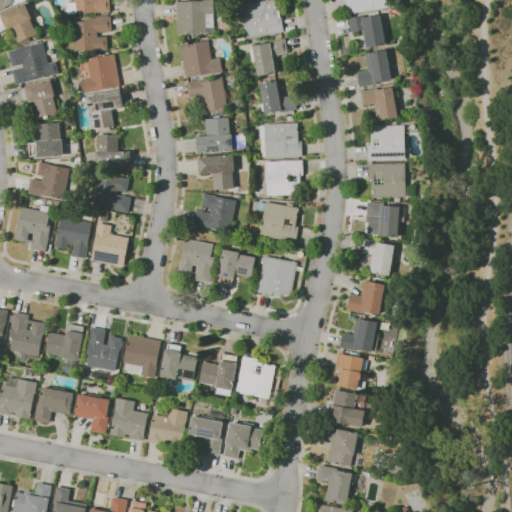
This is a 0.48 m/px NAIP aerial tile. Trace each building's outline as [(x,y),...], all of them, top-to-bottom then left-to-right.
[(0,10),(0,0),(28,0),(26,1),(25,0),(21,2),(20,2),(15,4),(14,3),(6,7),(0,10)] [(68,14),(67,3),(74,3),(73,0),(110,0),(111,12),(96,13),(96,12),(77,13),(77,14),(68,14)] [(179,34),(177,2),(204,0),(215,0),(215,14),(214,14),(215,32),(179,34)] [(249,38),(243,4),(264,0),(275,0),(278,16),(281,15),(284,32),(280,33),(249,38)] [(348,14),(346,0),(388,0),(390,6),(348,14)] [(20,42),(13,27),(8,29),(8,28),(1,31),(0,28),(0,15),(2,15),(1,14),(25,2),(33,17),(31,18),(38,33),(20,42)] [(366,48),(363,31),(351,33),(349,18),(365,15),(365,17),(381,15),(386,44),(369,46),(369,47),(366,48)] [(75,51),(73,22),(86,21),(86,18),(112,16),(113,31),(98,32),(99,37),(108,36),(109,49),(98,50),(98,49),(75,51)] [(259,75),(257,61),(252,62),(250,48),(255,47),(254,45),(271,43),(271,41),(286,38),(288,53),(278,55),(280,68),(276,69),(276,72),(259,75)] [(187,77),(181,45),(209,40),(213,59),(221,58),(224,71),(213,73),(212,73),(187,77)] [(17,84),(13,70),(24,67),(23,64),(13,67),(9,51),(17,49),(43,42),(49,63),(56,61),(59,73),(17,84)] [(361,86),(358,72),(369,70),(366,54),(387,50),(392,78),(376,82),(376,83),(361,86)] [(85,92),(82,79),(91,77),(88,59),(115,54),(121,85),(95,90),(85,92)] [(205,114),(201,94),(190,96),(187,82),(222,75),(230,108),(205,114)] [(42,120),(41,117),(38,118),(34,101),(30,102),(29,99),(23,101),(20,91),(19,91),(19,89),(22,88),(22,89),(26,88),(26,86),(52,80),(56,96),(54,96),(58,113),(48,115),(48,118),(42,120)] [(280,112),(280,110),(266,113),(261,84),(277,81),(277,82),(282,81),(285,97),(295,95),(298,109),(280,112)] [(382,120),(381,116),(377,117),(375,103),(364,105),(361,90),(383,87),(383,89),(394,87),(399,117),(382,120)] [(100,131),(99,128),(95,129),(92,112),(90,112),(88,97),(121,90),(124,107),(112,109),(115,125),(110,126),(111,129),(100,131)] [(235,109),(234,100),(242,99),(243,107),(235,109)] [(199,153),(198,136),(208,135),(206,119),(230,117),(231,134),(233,134),(234,150),(199,153)] [(37,158),(37,155),(31,156),(30,143),(35,143),(35,141),(38,141),(36,124),(59,122),(61,139),(63,139),(64,155),(37,158)] [(267,158),(266,138),(260,139),(260,126),(266,126),(265,124),(298,122),(299,141),(302,141),(303,156),(267,158)] [(370,160),(369,145),(372,145),(371,126),(391,125),(391,123),(396,123),(396,125),(405,125),(406,159),(370,160)] [(97,168),(97,151),(99,151),(99,135),(119,134),(120,151),(131,151),(132,168),(97,168)] [(215,190),(213,173),(200,174),(199,157),(234,154),(236,171),(234,171),(235,188),(215,190)] [(272,196),(272,195),(268,195),(267,161),(303,160),(304,175),(301,175),(302,194),(278,195),(278,196),(272,196)] [(64,199),(42,195),(29,193),(32,179),(42,181),(43,176),(38,174),(41,161),(51,163),(51,164),(70,168),(64,199)] [(374,198),(373,179),(370,179),(370,163),(405,163),(406,197),(374,198)] [(129,212),(114,209),(114,208),(103,206),(104,203),(91,200),(97,172),(118,177),(119,176),(130,179),(128,192),(119,190),(118,194),(132,197),(129,212)] [(216,229),(208,227),(208,228),(193,225),(196,210),(201,211),(205,193),(217,196),(216,196),(237,201),(232,228),(217,225),(216,229)] [(297,242),(261,235),(267,202),(287,206),(288,203),(293,204),(293,207),(300,208),(296,226),(300,227),(297,242)] [(399,237),(379,236),(380,234),(368,234),(369,222),(367,222),(368,202),(384,203),(384,205),(401,206),(399,237)] [(47,251),(32,248),(33,242),(16,239),(18,225),(19,225),(22,207),(50,212),(48,225),(51,225),(49,235),(50,235),(47,251)] [(87,258),(72,255),(74,245),(69,244),(68,249),(56,247),(57,237),(58,237),(62,217),(93,223),(89,245),(87,258)] [(124,265),(93,260),(98,234),(96,233),(99,223),(113,225),(111,234),(129,237),(124,265)] [(210,283),(195,280),(197,273),(192,272),(191,274),(178,271),(180,260),(182,260),(186,238),(214,244),(212,256),(215,256),(212,268),(213,268),(210,283)] [(391,275),(372,273),(373,271),(370,271),(373,254),(362,253),(364,238),(396,243),(391,275)] [(232,285),(219,283),(220,276),(219,276),(224,249),(240,252),(240,254),(257,257),(252,278),(236,274),(235,279),(234,279),(232,285)] [(292,295),(273,292),(273,294),(259,292),(264,263),(262,263),(263,257),(265,257),(265,255),(298,262),(292,295)] [(380,314),(365,311),(365,313),(348,310),(351,294),(362,296),(365,281),(369,282),(369,281),(386,284),(380,314)] [(0,308),(8,310),(5,326),(4,326),(2,336),(0,335),(0,308)] [(28,363),(17,360),(19,352),(11,351),(14,338),(10,337),(13,327),(12,326),(13,323),(9,322),(11,315),(14,316),(15,312),(30,315),(29,319),(46,323),(46,326),(48,326),(46,333),(44,332),(42,344),(40,356),(30,354),(28,363)] [(376,352),(373,351),(358,349),(358,351),(341,347),(343,333),(354,335),(358,318),(361,319),(361,318),(378,322),(375,338),(379,339),(376,352)] [(73,366),(63,364),(64,358),(63,358),(64,356),(47,352),(51,332),(67,335),(68,331),(69,331),(70,324),(85,327),(83,333),(85,334),(80,361),(74,360),(73,366)] [(116,371),(88,365),(90,353),(87,352),(92,326),(107,329),(104,344),(109,345),(110,336),(123,338),(121,350),(120,350),(116,371)] [(156,377),(142,374),(142,372),(125,369),(126,363),(124,363),(130,334),(162,340),(159,357),(160,357),(158,366),(156,377)] [(194,381),(177,378),(177,380),(160,376),(166,349),(168,349),(169,343),(182,346),(181,352),(183,353),(183,354),(199,358),(194,381)] [(359,390),(337,385),(340,370),(336,369),(339,353),(365,358),(362,372),(362,374),(363,374),(362,380),(361,380),(359,390)] [(231,396),(217,393),(218,387),(216,387),(217,385),(201,382),(205,362),(221,365),(222,360),(223,361),(224,354),(239,357),(237,363),(238,364),(233,390),(232,390),(231,396)] [(270,398),(237,392),(244,356),(259,359),(258,362),(276,365),(270,398)] [(40,376),(34,374),(36,368),(42,369),(40,376)] [(31,419),(16,416),(16,413),(12,412),(12,415),(0,412),(0,400),(3,385),(6,385),(8,377),(19,379),(19,378),(38,382),(36,393),(31,419)] [(51,423),(35,419),(38,403),(40,403),(44,386),(75,393),(71,411),(70,415),(53,411),(51,423)] [(363,427),(352,425),(331,421),(331,419),(327,418),(329,405),(333,405),(334,405),(337,389),(358,393),(358,394),(366,395),(364,404),(356,402),(355,409),(366,411),(363,427)] [(107,434),(91,431),(93,419),(76,415),(77,412),(76,412),(80,394),(88,395),(89,393),(102,396),(102,398),(111,400),(107,416),(110,416),(107,434)] [(145,441),(131,438),(132,435),(127,434),(126,437),(110,434),(112,429),(116,409),(118,398),(137,401),(135,410),(149,413),(145,433),(146,433),(145,441)] [(220,455),(205,452),(208,437),(190,434),(193,415),(202,417),(202,415),(206,416),(208,406),(227,410),(221,436),(224,437),(220,455)] [(182,448),(169,445),(169,442),(163,440),(162,445),(148,442),(150,434),(154,414),(168,417),(171,407),(189,411),(187,423),(182,448)] [(238,459),(224,456),(227,442),(231,422),(244,424),(244,422),(255,424),(255,428),(264,429),(260,450),(252,448),(252,451),(249,450),(249,451),(240,450),(238,459)] [(351,466),(328,461),(332,443),(323,441),(326,426),(337,428),(338,429),(338,428),(359,433),(355,455),(353,455),(351,466)] [(347,505),(330,501),(330,498),(326,497),(329,482),(318,479),(321,464),(339,468),(338,470),(353,473),(353,474),(357,474),(355,483),(354,482),(351,497),(349,497),(347,505)] [(47,511),(19,511),(13,511),(14,506),(13,506),(14,499),(16,499),(17,491),(25,493),(26,490),(36,492),(38,482),(54,485),(51,501),(50,501),(47,511)] [(9,511),(0,511),(0,483),(14,486),(9,511)] [(85,511),(54,511),(56,503),(54,503),(57,486),(71,489),(69,500),(87,504),(86,509),(85,511)] [(91,511),(92,508),(111,511),(114,497),(128,500),(125,511),(91,511)] [(129,511),(131,507),(133,501),(147,504),(146,510),(155,511),(129,511)] [(351,511),(352,510),(318,503),(315,511),(351,511)]
